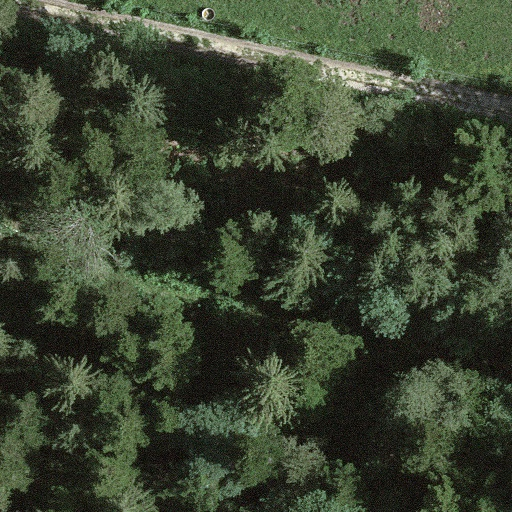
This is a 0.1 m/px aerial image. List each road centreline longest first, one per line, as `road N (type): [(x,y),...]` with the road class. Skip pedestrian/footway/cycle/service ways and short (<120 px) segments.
road 1 (track): [(0,199),(99,252),(404,322),(511,379)]
road 2 (track): [(511,99),(73,0)]
